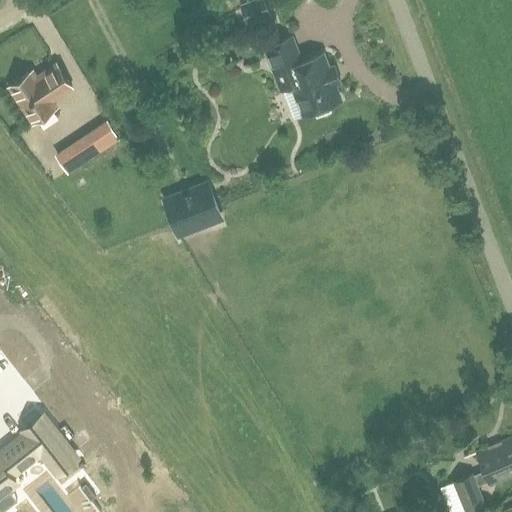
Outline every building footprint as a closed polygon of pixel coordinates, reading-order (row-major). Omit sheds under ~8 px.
[(239,0),(241,2),(243,1),(243,4),(242,4),(248,21),(269,13),(264,0),(239,0)] [(301,61),(291,36),(266,46),(282,88),(293,84),(304,113),(341,99),(334,82),(340,80),(335,65),(328,68),(322,52),(301,61)] [(72,88),(56,64),(38,76),(34,71),(10,87),(33,122),(57,106),(53,100),(72,88)] [(107,121),(55,152),(66,169),(118,138),(107,121)] [(176,229),(176,230),(217,214),(215,209),(205,182),(164,198),(176,229)] [(24,430),(25,432),(0,451),(0,495),(9,488),(16,483),(11,475),(41,452),(56,472),(77,456),(45,414),(24,430)] [(490,484),(511,475),(511,435),(476,451),(484,470),(472,475),(472,473),(452,482),(464,511),(465,511),(485,504),(477,485),(488,480),(490,484)] [(73,479),(86,500),(104,490),(92,468),(73,479)]
